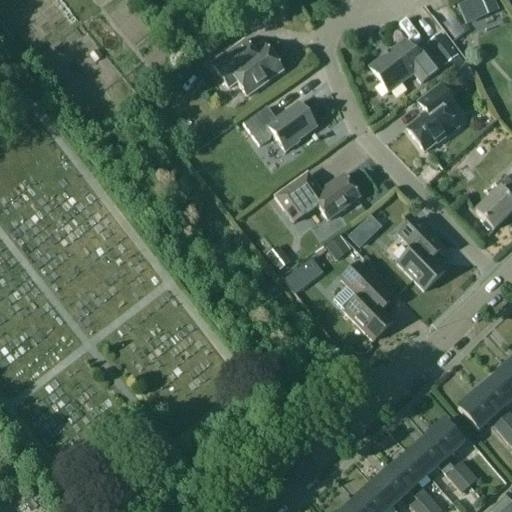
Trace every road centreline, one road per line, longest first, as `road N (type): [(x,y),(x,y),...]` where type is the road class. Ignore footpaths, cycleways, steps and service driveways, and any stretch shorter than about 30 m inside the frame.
road 1 (residential): [(502,281),(353,127),(326,60),(331,32),(380,0)]
road 2 (tertiary): [(260,511),(502,281)]
